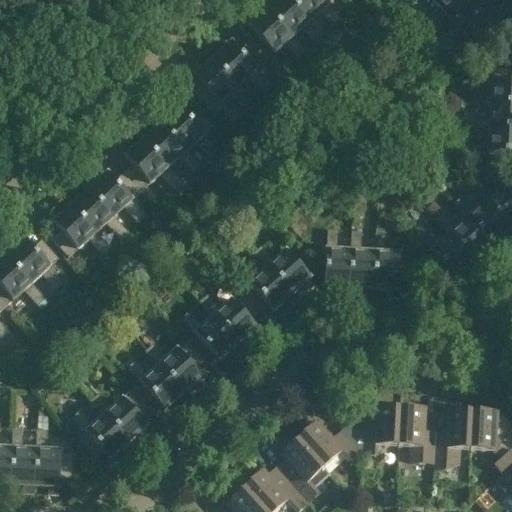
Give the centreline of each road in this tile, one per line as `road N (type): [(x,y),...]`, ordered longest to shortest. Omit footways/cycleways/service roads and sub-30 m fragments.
road 1 (residential): [(479,349),(356,348),(319,356),(136,511)]
road 2 (residential): [(0,195),(212,0)]
